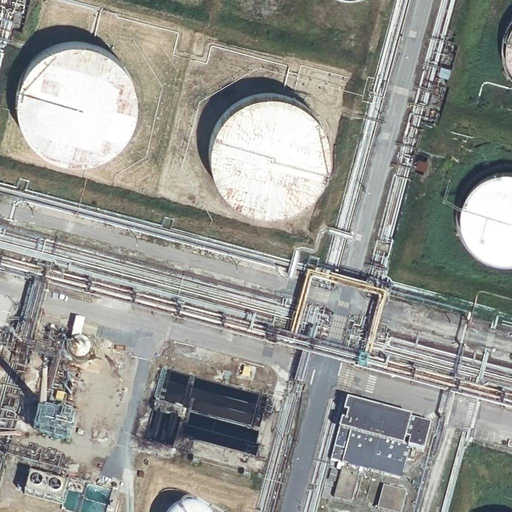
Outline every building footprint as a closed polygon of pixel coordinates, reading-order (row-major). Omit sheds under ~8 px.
[(131,117),(133,110),(133,102),(133,95),(132,87),(129,80),(126,73),(122,67),(117,61),(112,56),(106,51),(99,48),(92,45),(85,43),(78,42),(70,42),(63,43),(55,45),(48,47),(42,51),(36,55),(30,60),(25,66),(21,73),(18,79),(15,87),(14,94),(14,101),(14,109),(15,116),(18,123),(21,130),(25,137),(30,143),(35,148),(41,152),(48,156),(55,159),(62,161),(69,162),(77,162),(84,161),(92,159),(99,156),(105,153),(111,148),(117,143),(122,137),(126,131),(129,124),(131,117)] [(450,79),(453,69),(444,66),(441,76),(450,79)] [(325,167),(326,160),(327,152),(326,145),(325,138),(323,130),(320,124),(316,117),(311,111),(305,106),(299,102),(293,98),(286,95),(279,93),(271,92),(264,92),(256,93),(249,95),(242,98),(235,101),(229,106),(224,111),(219,117),(215,123),(211,130),(209,137),(208,144),(207,152),(207,159),(209,167),(211,174),(214,181),(218,187),(223,193),(228,198),(235,203),(241,206),(248,209),(255,211),(263,212),(270,212),(278,211),(285,209),(292,207),(299,203),(305,199),(310,193),(315,188),(319,181),(323,174),(325,167)] [(428,170),(430,160),(421,159),(419,168),(428,170)] [(511,169),(506,169),(501,170),(495,171),(490,173),(485,176),(480,179),(476,183),(472,188),(469,193),(467,198),(465,203),(464,209),(463,214),(464,220),(465,226),(466,231),(469,236),(472,241),(475,246),(480,250),(484,253),(489,256),(494,258),(500,260),(506,260),(511,260),(511,169)] [(80,338),(84,324),(76,321),(72,334),(73,334),(71,340),(72,339),(75,338),(78,338),(80,338)] [(88,348),(88,346),(87,343),(85,341),(83,339),(80,338),(78,338),(75,338),(72,339),(71,340),(70,341),(69,343),(67,346),(67,348),(67,351),(68,353),(69,356),(71,358),(74,359),(76,360),(79,360),(82,359),(84,358),(86,356),(87,354),(88,351),(88,348)] [(182,406),(153,399),(151,408),(180,415),(182,406)] [(346,416),(344,423),(340,424),(340,426),(337,425),(332,444),(344,448),(339,464),(344,467),(340,470),(333,497),(350,502),(358,469),(400,480),(405,460),(412,462),(415,453),(422,455),(429,426),(345,403),(342,415),(346,416)] [(67,485),(27,474),(22,490),(63,501),(61,511),(65,511),(83,511),(91,484),(69,478),(67,485)] [(399,511),(404,493),(382,487),(376,510),(384,511),(399,511)]
